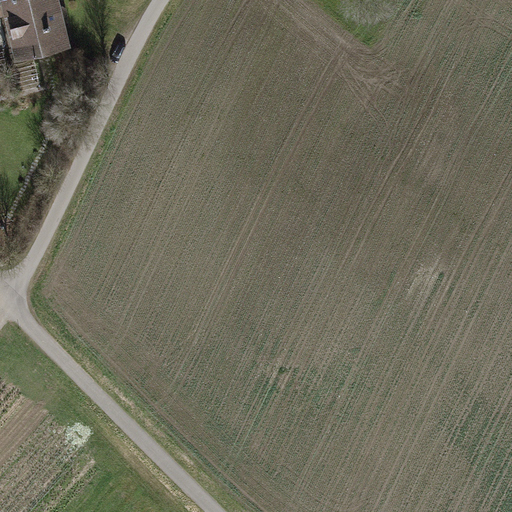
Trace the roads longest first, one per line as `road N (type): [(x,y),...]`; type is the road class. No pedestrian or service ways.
road 1 (track): [(9,306),(161,0)]
road 2 (track): [(214,511),(9,306)]
